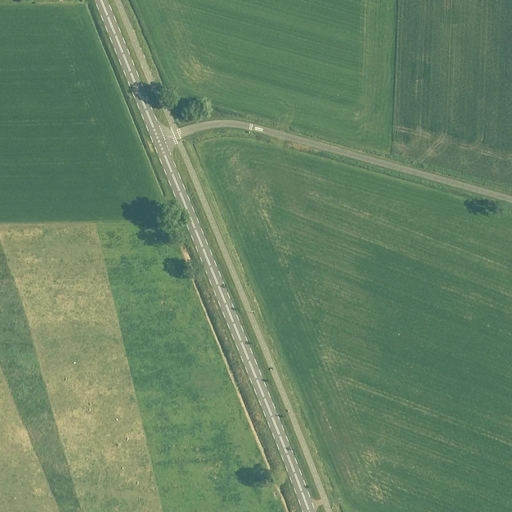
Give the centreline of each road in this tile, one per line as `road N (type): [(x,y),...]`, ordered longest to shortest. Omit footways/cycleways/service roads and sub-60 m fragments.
road 1 (secondary): [(309,511),(157,142)]
road 2 (unclassified): [(511,203),(250,129),(218,125),(157,142)]
road 3 (secondary): [(157,142),(99,0)]
